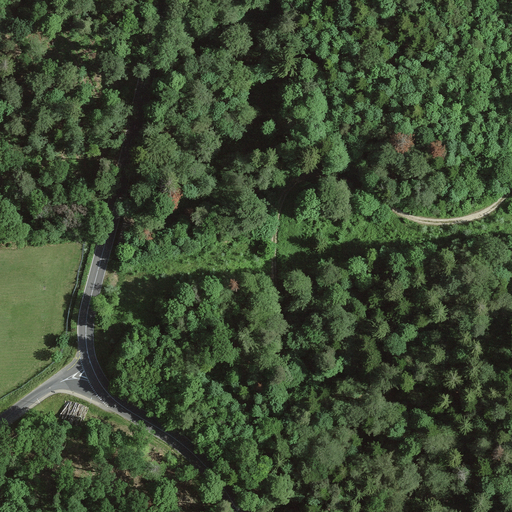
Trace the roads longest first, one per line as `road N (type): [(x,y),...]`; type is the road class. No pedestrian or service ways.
road 1 (track): [(511,189),(497,208),(451,221),(410,217),(338,177),(311,176),(287,190),(274,229),(283,408),(251,511)]
road 2 (tertiary): [(92,369),(88,301),(171,0)]
road 3 (tertiary): [(238,511),(205,464),(109,395),(92,369)]
